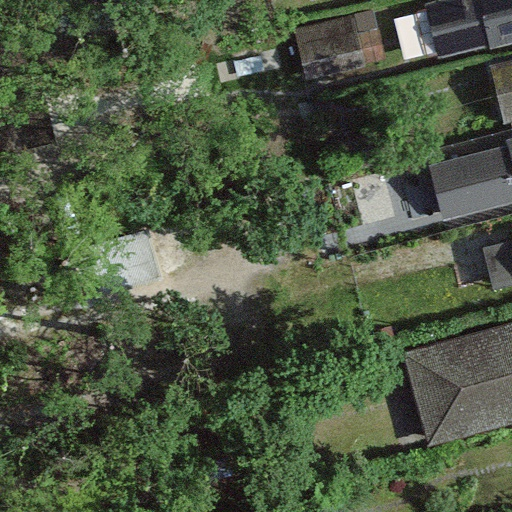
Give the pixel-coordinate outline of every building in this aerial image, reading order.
[(511,0),(465,0),(431,9),(442,53),(511,35),(511,0)] [(350,18),(297,31),(307,74),(360,62),(350,18)] [(511,65),(496,69),(507,115),(511,113),(511,65)] [(395,155),(389,130),(343,142),(346,154),(328,159),(331,172),(395,155)] [(511,143),(433,165),(448,219),(511,201),(511,143)] [(113,173),(78,183),(95,235),(129,224),(113,173)] [(511,325),(420,350),(442,431),(511,412),(511,325)]
